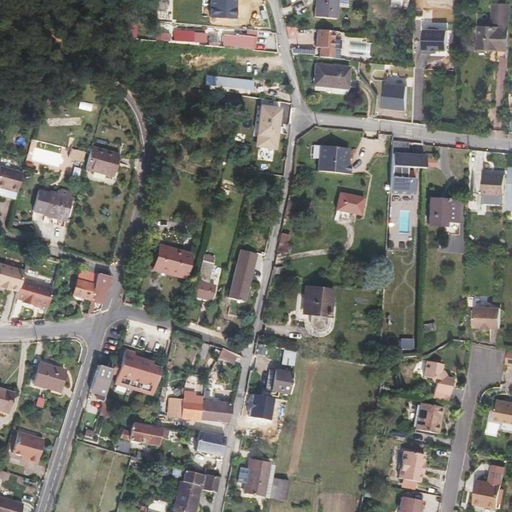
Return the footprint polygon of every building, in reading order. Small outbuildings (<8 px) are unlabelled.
[(235,19),(235,0),(208,0),(208,17),(235,19)] [(315,0),(314,17),(336,19),(337,7),(349,7),(349,0),(315,0)] [(499,23),(499,28),(480,27),(479,49),(497,49),(497,56),(506,57),(507,50),(508,28),(507,28),(507,23),(508,23),(509,5),(494,5),(493,23),(499,23)] [(424,28),(423,49),(447,50),(448,29),(424,28)] [(334,32),(317,30),(315,48),(318,48),(317,57),(331,59),(332,49),(339,49),(340,41),(333,40),(334,32)] [(173,34),(173,43),(204,43),(204,34),(173,34)] [(236,37),(222,36),(221,45),(254,48),(255,37),(236,36),(236,37)] [(330,88),(347,90),(349,68),(315,64),(313,86),(330,88)] [(205,75),(204,87),(254,92),(255,80),(205,75)] [(407,86),(383,84),(382,109),(405,111),(407,86)] [(346,96),(347,90),(330,88),(313,86),(313,91),(330,93),(330,94),(346,96)] [(282,108),(261,105),(255,146),(277,149),(282,108)] [(408,143),(392,141),(390,179),(389,192),(414,194),(415,178),(406,178),(407,167),(424,169),(424,167),(425,159),(425,156),(407,155),(408,143)] [(118,155),(91,147),(84,170),(112,177),(118,155)] [(321,147),(319,172),(351,175),(352,166),(347,165),(348,149),(321,147)] [(71,150),(69,159),(82,162),(84,153),(71,150)] [(436,159),(425,159),(424,167),(436,167),(436,159)] [(0,166),(0,195),(15,200),(22,173),(0,166)] [(504,195),(506,174),(484,173),(483,194),(504,195)] [(55,219),(53,227),(63,230),(71,197),(49,191),(48,193),(38,190),(32,211),(43,214),(43,216),(55,219)] [(339,193),(335,211),(360,216),(364,199),(339,193)] [(429,199),(427,226),(446,227),(446,234),(460,235),(461,220),(458,219),(459,200),(429,199)] [(295,203),(286,201),(284,214),(291,215),(295,203)] [(280,234),(290,235),(291,231),(288,230),(288,224),(282,223),(281,228),(280,234)] [(286,254),(290,235),(280,234),(276,253),(286,254)] [(191,255),(164,248),(163,253),(157,251),(153,269),(185,278),(191,255)] [(226,298),(239,301),(244,283),(247,284),(256,254),(238,249),(226,298)] [(192,296),(210,301),(214,286),(207,284),(214,257),(203,254),(196,281),(192,296)] [(26,272),(0,264),(0,286),(2,287),(1,289),(11,291),(11,290),(19,293),(23,280),(26,272)] [(79,274),(77,281),(95,286),(97,279),(79,274)] [(104,289),(107,290),(110,277),(98,274),(97,279),(95,286),(90,301),(86,313),(92,312),(94,305),(97,306),(99,306),(104,289)] [(53,289),(23,280),(19,293),(17,299),(24,301),(23,303),(32,306),(33,304),(40,306),(48,308),(53,289)] [(72,296),(90,301),(95,286),(77,281),(72,296)] [(243,302),(247,284),(244,283),(239,301),(243,302)] [(306,288),(303,313),(312,314),(311,320),(311,325),(312,326),(314,329),(318,329),(323,328),(325,326),(326,316),(328,316),(332,291),(306,288)] [(501,328),(502,307),(476,306),(474,327),(483,327),(483,329),(492,330),(492,328),(501,328)] [(265,354),(267,347),(257,345),(255,352),(265,354)] [(132,360),(133,356),(134,352),(124,349),(121,362),(117,375),(114,385),(151,396),(160,368),(152,365),(132,360)] [(218,357),(232,363),(237,355),(223,349),(218,357)] [(292,365),(296,352),(284,350),(281,364),(292,365)] [(110,356),(107,368),(112,370),(115,360),(115,358),(110,356)] [(153,362),(133,356),(132,360),(152,365),(153,362)] [(111,373),(117,375),(121,362),(115,360),(112,370),(111,373)] [(39,362),(32,384),(58,392),(65,370),(39,362)] [(425,362),(422,377),(430,379),(433,384),(432,392),(430,399),(446,402),(447,395),(450,379),(443,378),(439,372),(440,365),(425,362)] [(93,378),(108,382),(111,373),(112,370),(107,368),(97,365),(93,378)] [(265,390),(271,391),(274,371),(269,370),(265,390)] [(274,371),(271,391),(287,394),(291,374),(274,371)] [(168,399),(166,416),(176,418),(191,420),(198,421),(202,400),(202,396),(194,396),(195,381),(197,376),(188,375),(186,378),(186,382),(184,381),(182,400),(168,399)] [(95,400),(102,402),(108,382),(93,378),(90,389),(97,391),(95,400)] [(211,389),(211,388),(213,380),(206,378),(204,388),(210,389),(211,389)] [(0,388),(0,411),(7,413),(13,392),(0,388)] [(235,391),(211,388),(211,389),(210,389),(208,401),(232,403),(233,398),(235,391)] [(252,416),(268,419),(272,398),(256,395),(252,416)] [(45,400),(38,398),(35,406),(42,408),(45,400)] [(232,403),(208,401),(202,400),(198,421),(227,423),(230,414),(232,403)] [(511,423),(511,403),(498,400),(494,420),(511,423)] [(108,418),(111,407),(102,403),(98,415),(108,418)] [(436,434),(441,407),(419,403),(414,430),(436,434)] [(129,441),(157,447),(160,438),(162,428),(152,426),(132,423),(130,432),(123,430),(120,438),(129,441)] [(169,429),(162,428),(160,438),(167,440),(169,429)] [(85,436),(92,438),(94,431),(87,429),(85,436)] [(194,451),(221,457),(221,456),(224,436),(198,431),(194,451)] [(394,431),(392,439),(405,442),(407,434),(394,431)] [(12,452),(22,456),(27,457),(26,459),(36,462),(43,440),(18,432),(12,452)] [(402,451),(397,479),(418,483),(419,475),(421,475),(423,463),(422,463),(423,455),(402,451)] [(137,452),(135,458),(154,463),(155,457),(137,452)] [(242,494),(264,498),(270,465),(270,463),(248,460),(242,494)] [(487,482),(477,480),(472,503),(496,508),(503,467),(491,464),(487,482)] [(264,498),(269,499),(269,498),(272,478),(275,466),(270,465),(264,498)] [(201,474),(203,475),(212,477),(213,469),(204,468),(201,474)] [(196,487),(198,483),(186,480),(188,471),(184,470),(181,484),(196,487)] [(212,477),(203,475),(201,474),(190,472),(188,471),(186,480),(198,483),(202,484),(201,490),(215,493),(218,478),(212,477)] [(288,481),(272,478),(269,498),(284,501),(288,481)] [(178,483),(171,511),(172,511),(192,511),(199,488),(196,487),(181,484),(178,483)] [(372,490),(366,489),(364,496),(371,498),(372,490)] [(19,511),(23,504),(0,496),(0,511),(19,511)] [(400,497),(397,511),(418,511),(419,509),(421,509),(422,501),(400,497)]
